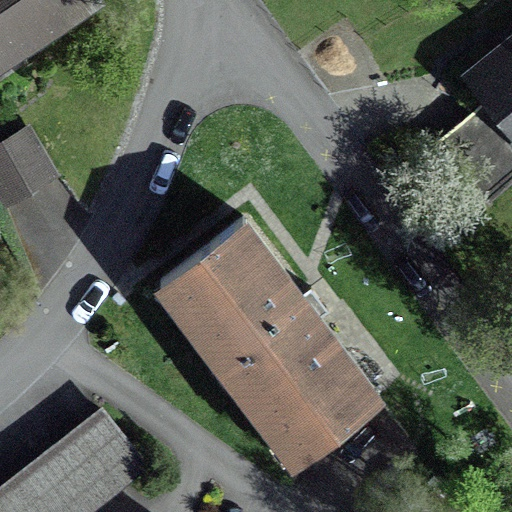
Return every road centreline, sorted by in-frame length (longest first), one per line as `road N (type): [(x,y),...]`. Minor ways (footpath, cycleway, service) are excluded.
road 1 (residential): [(205,6),(276,77),(511,397)]
road 2 (residential): [(0,375),(75,293),(126,212),(205,6)]
